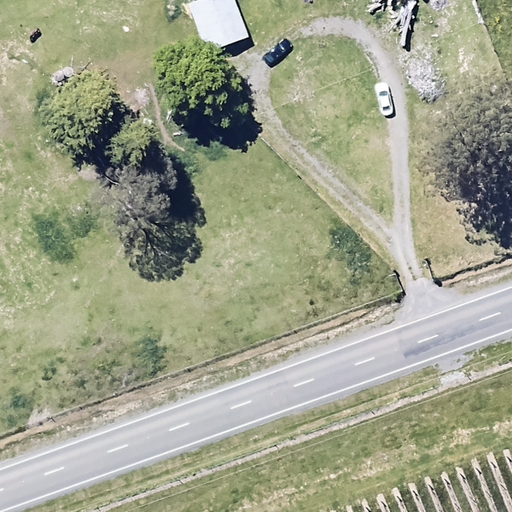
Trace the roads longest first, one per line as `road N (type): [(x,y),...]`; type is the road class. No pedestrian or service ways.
road 1 (primary): [(0,475),(511,293)]
road 2 (track): [(511,425),(264,511)]
